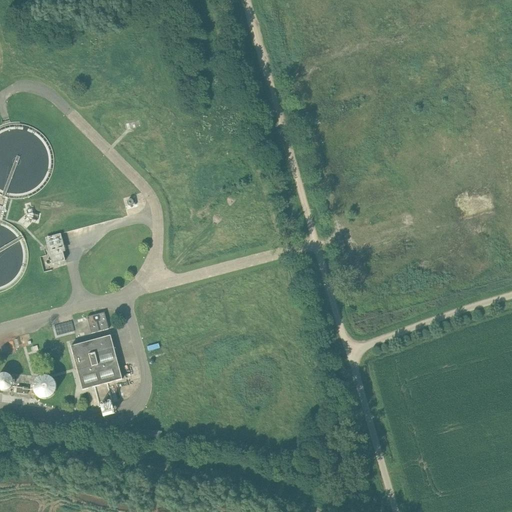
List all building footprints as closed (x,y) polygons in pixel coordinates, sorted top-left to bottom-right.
[(24,219),(28,223),(30,221),(33,220),(37,221),(38,216),(34,215),(33,213),(32,209),(26,211),(27,215),(27,217),(24,219)] [(45,238),(53,265),(65,261),(63,252),(65,251),(60,233),(45,238)] [(104,313),(87,317),(91,334),(109,329),(104,313)] [(111,336),(70,347),(82,390),(122,380),(111,336)] [(0,391),(3,392),(5,392),(8,391),(10,389),(12,387),(13,384),(13,381),(12,378),(10,375),(7,374),(4,373),(1,373),(0,373),(0,391)] [(33,390),(35,394),(37,396),(40,398),(43,399),(47,399),(50,398),(53,396),(55,393),(56,389),(56,385),(55,382),(53,379),(49,377),(45,376),(42,376),(39,378),(36,380),(34,383),(33,387),(33,390)]
